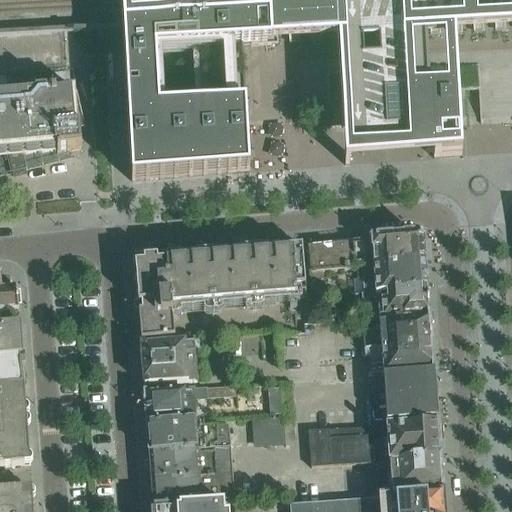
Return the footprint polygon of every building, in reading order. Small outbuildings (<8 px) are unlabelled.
[(511,0),(121,0),(121,8),(122,26),(123,28),(124,51),(131,183),(249,174),(345,166),(349,166),(433,159),(461,157),(511,153),(511,0)] [(68,72),(53,73),(54,82),(69,80),(68,72)] [(84,129),(80,93),(79,93),(79,90),(57,92),(57,90),(0,95),(0,156),(59,151),(60,155),(81,153),(79,130),(84,129)] [(424,265),(422,240),(417,236),(360,241),(362,269),(424,265)] [(362,269),(360,242),(307,247),(307,249),(308,249),(309,268),(314,268),(315,273),(311,273),(308,273),(308,274),(324,273),(362,269)] [(174,340),(173,322),(172,321),(178,320),(181,317),(180,314),(201,312),(203,312),(204,315),(206,318),(219,317),(222,314),(222,310),(243,309),(245,309),(245,312),(248,314),(261,313),(263,310),(263,307),(264,307),(301,304),(301,299),(305,299),(301,247),(280,249),(260,251),(239,253),(218,255),(197,256),(186,258),(176,258),(155,260),(138,262),(136,264),(134,266),(137,306),(141,343),(174,340)] [(364,295),(362,295),(362,296),(425,292),(425,289),(424,265),(362,269),(364,295)] [(324,273),(308,274),(309,281),(324,280),(324,273)] [(18,311),(16,290),(7,291),(7,280),(0,280),(0,317),(2,317),(2,312),(18,311)] [(425,292),(362,296),(363,308),(370,307),(371,321),(379,321),(428,318),(428,316),(427,316),(426,293),(425,292)] [(318,300),(306,300),(308,325),(308,326),(320,325),(318,300)] [(429,347),(428,328),(429,328),(428,318),(379,321),(379,325),(342,328),(343,341),(362,339),(363,351),(370,351),(429,347)] [(0,358),(21,357),(19,327),(0,328),(0,358)] [(197,384),(194,343),(141,347),(143,387),(197,384)] [(429,347),(370,351),(371,366),(366,367),(366,374),(383,373),(383,378),(432,374),(432,363),(430,364),(429,347)] [(0,387),(24,386),(21,357),(0,358),(0,387)] [(432,384),(432,374),(383,378),(384,387),(384,397),(369,398),(371,425),(435,421),(434,393),(433,393),(432,384)] [(0,468),(24,467),(23,459),(28,456),(29,456),(28,438),(27,428),(26,418),(26,416),(25,406),(24,387),(0,388),(0,468)] [(196,424),(196,423),(194,401),(236,398),(236,393),(239,393),(238,388),(205,390),(205,388),(190,389),(190,391),(144,395),(147,427),(196,424)] [(288,407),(254,408),(255,434),(288,434),(288,407)] [(438,461),(436,425),(435,421),(371,425),(371,428),(308,433),(311,469),(389,464),(438,461)] [(228,426),(219,426),(202,427),(202,423),(196,423),(196,424),(147,427),(149,455),(229,449),(228,426)] [(231,478),(229,449),(149,455),(151,484),(231,478)] [(438,461),(389,464),(391,490),(392,490),(393,495),(393,500),(441,496),(440,492),(441,492),(440,480),(438,461)] [(233,505),(231,478),(151,484),(153,510),(152,510),(152,511),(154,511),(156,511),(209,507),(223,506),(233,505)] [(0,511),(33,511),(32,500),(31,500),(27,498),(26,490),(0,492),(0,511)] [(441,511),(441,496),(393,500),(313,506),(297,508),(290,508),(289,511),(441,511)]
